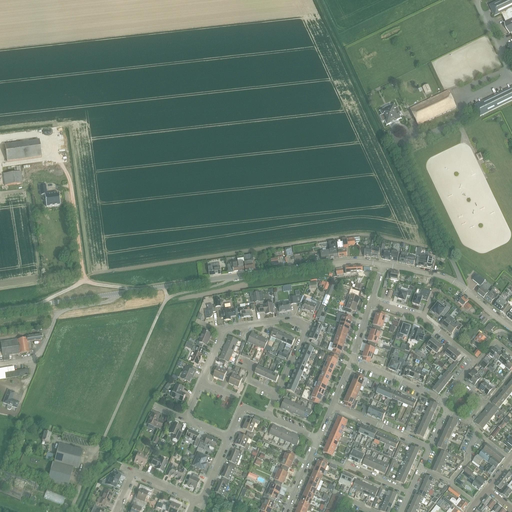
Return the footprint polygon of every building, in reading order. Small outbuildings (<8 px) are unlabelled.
[(511,0),(500,0),(489,5),(494,17),(501,13),(505,22),(504,23),(509,34),(511,33),(511,34),(511,43),(508,45),(511,53),(511,0)] [(428,85),(422,87),(426,95),(432,93),(428,85)] [(511,87),(475,106),(480,117),(511,100),(511,87)] [(456,108),(454,103),(448,91),(410,109),(418,126),(456,108)] [(391,123),(391,122),(396,120),(397,121),(401,119),(402,119),(401,118),(400,115),(401,115),(397,108),(396,108),(394,104),(395,103),(394,103),(394,104),(390,106),(391,109),(386,111),(384,109),(380,111),(379,110),(378,111),(380,111),(382,115),(380,116),(383,122),(385,121),(387,125),(386,127),(387,127),(387,126),(391,123)] [(55,149),(53,130),(23,133),(25,153),(55,149)] [(25,173),(7,175),(9,187),(27,185),(25,173)] [(45,184),(40,185),(41,187),(40,187),(41,196),(45,195),(46,208),(60,206),(59,193),(47,195),(45,184)] [(359,237),(347,239),(348,246),(355,245),(355,243),(360,243),(359,237)] [(321,252),(321,255),(322,260),(330,259),(338,258),(336,242),(329,243),(330,251),(321,252)] [(371,258),(373,248),(366,247),(366,251),(365,251),(364,256),(371,258)] [(373,248),(371,258),(378,259),(379,254),(379,253),(380,248),(373,248)] [(338,250),(338,253),(339,258),(347,257),(346,249),(338,250)] [(418,266),(426,268),(429,251),(427,250),(425,258),(420,257),(418,266)] [(392,253),(389,252),(383,251),(383,252),(383,254),(382,257),(383,258),(384,258),(383,260),(390,261),(392,253)] [(434,260),(431,259),(431,256),(431,254),(429,253),(429,251),(426,268),(433,269),(434,260)] [(392,252),(392,253),(390,261),(397,262),(399,254),(399,253),(392,252)] [(399,263),(407,264),(408,259),(407,259),(408,255),(401,253),(399,263)] [(410,254),(410,256),(409,259),(408,259),(407,264),(414,266),(415,257),(412,257),(413,255),(410,254)] [(244,262),(245,271),(253,270),(252,261),(244,262)] [(231,273),(233,273),(239,272),(238,263),(230,264),(230,265),(228,266),(228,273),(231,273)] [(208,265),(209,276),(213,275),(213,276),(221,274),(220,267),(219,264),(208,265)] [(329,274),(330,277),(333,276),(333,277),(337,276),(344,275),(344,274),(343,269),(336,270),(336,271),(332,272),(332,273),(329,274)] [(387,279),(390,280),(398,282),(400,273),(392,271),(392,273),(388,272),(387,279)] [(484,299),(487,295),(489,292),(488,291),(491,286),(477,275),(476,277),(473,281),(481,287),(479,289),(480,290),(478,293),(484,299)] [(415,295),(412,304),(419,306),(422,300),(427,301),(431,292),(423,289),(420,297),(415,295)] [(497,300),(500,297),(497,294),(497,295),(494,292),(492,290),(485,299),(491,304),(495,299),(497,300)] [(398,299),(405,301),(407,296),(410,297),(412,292),(408,291),(407,294),(400,291),(398,299)] [(358,295),(353,293),(350,292),(348,298),(350,299),(349,302),(357,305),(359,299),(357,298),(358,295)] [(463,308),(469,301),(464,297),(461,295),(455,301),(463,308)] [(290,303),(279,304),(280,313),(284,312),(291,311),(290,305),(297,304),(300,304),(303,296),(296,297),(290,298),(290,303)] [(307,312),(311,303),(306,301),(307,298),(304,297),(303,298),(301,303),(304,304),(302,310),(307,312)] [(213,315),(213,313),(216,312),(215,308),(221,307),(220,298),(214,299),(215,306),(212,306),(212,304),(207,305),(208,310),(205,310),(206,319),(211,318),(210,318),(211,318),(213,316),(213,315)] [(494,306),(500,311),(506,303),(507,303),(508,301),(505,298),(503,300),(500,298),(494,306)] [(318,310),(320,306),(321,304),(318,303),(312,300),(311,303),(307,312),(313,314),(315,309),(318,310)] [(355,312),(357,305),(349,302),(347,309),(345,308),(344,311),(346,312),(351,314),(352,311),(355,312)] [(431,312),(435,315),(436,314),(439,317),(441,315),(444,317),(450,309),(447,307),(445,309),(438,303),(431,312)] [(505,316),(508,312),(511,308),(507,303),(506,303),(500,311),(505,316)] [(266,315),(274,314),(272,304),(265,305),(265,306),(259,307),(260,313),(266,312),(266,315)] [(251,307),(246,307),(247,317),(253,317),(252,311),(255,311),(254,305),(251,305),(251,307)] [(242,318),(247,317),(246,307),(240,308),(240,307),(237,307),(238,313),(241,313),(242,318)] [(221,318),(223,318),(224,321),(231,320),(230,317),(236,316),(235,310),(229,311),(229,310),(222,311),(223,312),(220,312),(221,318)] [(386,314),(378,312),(377,315),(376,317),(375,317),(375,318),(376,318),(375,320),(384,323),(386,318),(385,317),(386,314)] [(442,326),(447,330),(452,323),(447,319),(450,316),(447,314),(446,315),(443,319),(446,321),(442,326)] [(342,321),(351,324),(352,321),(351,321),(352,317),(345,315),(344,318),(343,318),(342,321)] [(373,328),(380,331),(381,328),(382,328),(384,323),(375,320),(374,322),(374,323),(373,325),(374,326),(373,328)] [(342,321),(340,327),(349,330),(351,324),(342,321)] [(456,329),(458,331),(462,327),(462,326),(458,322),(455,326),(452,323),(447,330),(452,334),(456,329)] [(313,329),(321,332),(323,333),(324,331),(321,330),(323,327),(315,324),(313,329)] [(410,327),(408,326),(408,325),(404,324),(402,331),(398,330),(396,339),(399,340),(400,338),(403,339),(404,335),(407,337),(410,327)] [(347,336),(349,330),(340,327),(338,333),(347,336)] [(370,336),(379,339),(381,334),(379,333),(380,331),(373,328),(372,331),(371,331),(370,333),(370,334),(370,336)] [(311,334),(319,337),(321,338),(321,336),(319,335),(321,332),(313,329),(311,334)] [(415,329),(411,340),(418,343),(419,340),(423,341),(424,336),(421,334),(422,332),(415,329)] [(196,345),(197,346),(202,348),(204,344),(206,345),(209,339),(210,339),(212,334),(209,333),(204,331),(199,342),(197,341),(196,345)] [(271,337),(276,340),(279,333),(274,331),(271,337)] [(247,342),(253,345),(257,336),(251,333),(247,342)] [(276,340),(281,342),(284,335),(279,333),(276,340)] [(338,333),(336,339),(345,342),(347,336),(338,333)] [(311,334),(309,338),(309,339),(312,340),(311,343),(317,346),(319,343),(317,342),(319,337),(311,334)] [(478,349),(473,355),(477,358),(482,352),(478,349),(486,339),(480,334),(474,341),(475,341),(472,344),(478,349)] [(25,339),(1,342),(1,347),(3,359),(3,361),(10,361),(9,358),(9,357),(9,356),(19,354),(29,353),(29,351),(32,351),(31,342),(34,342),(37,341),(42,340),(41,335),(25,337),(25,339)] [(281,342),(286,344),(289,337),(284,335),(281,342)] [(260,337),(257,336),(253,345),(256,346),(259,347),(262,338),(260,337)] [(368,344),(375,347),(376,344),(377,344),(379,339),(370,336),(369,338),(369,339),(368,341),(369,342),(368,344)] [(227,343),(236,346),(238,341),(229,337),(227,343)] [(295,340),(289,337),(286,344),(292,347),(295,340)] [(268,341),(262,338),(259,347),(264,350),(268,341)] [(336,339),(334,346),(343,349),(345,342),(336,339)] [(426,342),(422,347),(425,349),(427,347),(432,351),(438,343),(432,339),(428,344),(426,342)] [(234,352),(236,346),(227,343),(225,348),(234,352)] [(437,359),(440,356),(441,355),(438,353),(443,347),(438,343),(432,351),(437,355),(434,357),(437,359)] [(365,352),(374,355),(375,350),(374,349),(375,347),(368,344),(367,347),(366,347),(365,349),(365,350),(365,352)] [(304,351),(311,354),(313,355),(314,353),(312,352),(314,349),(306,345),(304,351)] [(203,355),(201,354),(203,350),(194,346),(192,350),(195,352),(191,362),(198,365),(199,361),(200,361),(203,355)] [(333,352),(340,355),(341,352),(342,352),(343,349),(334,346),(332,349),(333,350),(333,352)] [(231,357),(234,352),(225,348),(222,354),(231,357)] [(441,355),(440,356),(442,358),(445,355),(450,359),(455,352),(450,348),(446,353),(444,351),(441,355)] [(493,351),(491,350),(487,356),(489,358),(490,357),(493,359),(499,352),(495,348),(493,351)] [(311,354),(304,351),(302,356),(309,359),(311,360),(312,358),(310,357),(311,354)] [(374,355),(365,352),(364,354),(363,355),(364,355),(363,357),(364,358),(363,361),(370,363),(371,360),(372,360),(374,355)] [(461,356),(455,352),(450,359),(455,363),(453,366),(452,365),(448,370),(451,373),(459,363),(456,361),(461,356)] [(495,365),(497,363),(498,361),(503,355),(499,352),(493,359),(495,361),(493,364),(495,365)] [(229,363),(231,357),(222,354),(220,359),(229,363)] [(500,367),(502,365),(508,357),(504,354),(503,355),(498,361),(500,363),(498,366),(500,367)] [(327,363),(336,366),(338,361),(337,361),(338,358),(331,355),(330,358),(329,358),(327,363)] [(299,361),(307,364),(309,365),(310,363),(308,362),(309,359),(302,356),(299,361)] [(502,365),(506,368),(511,360),(508,357),(502,365)] [(392,359),(388,369),(398,374),(399,370),(401,371),(406,361),(401,359),(399,362),(392,359)] [(297,366),(305,369),(307,370),(308,368),(305,367),(307,364),(299,361),(297,366)] [(408,377),(412,368),(409,367),(410,365),(409,364),(410,362),(407,361),(403,369),(406,370),(404,375),(408,377)] [(325,368),(333,371),(336,366),(327,363),(325,368)] [(217,369),(219,366),(216,364),(213,371),(215,372),(213,377),(218,379),(222,371),(217,369)] [(295,371),(303,374),(305,375),(305,373),(303,372),(305,369),(297,366),(295,371)] [(0,369),(0,379),(6,379),(29,375),(28,369),(15,371),(14,367),(0,369)] [(192,369),(191,369),(188,368),(186,367),(184,372),(185,372),(182,379),(190,383),(193,376),(194,376),(196,371),(192,369)] [(255,374),(260,376),(263,369),(258,367),(255,374)] [(413,379),(417,370),(418,368),(417,367),(415,370),(412,368),(408,377),(413,379)] [(322,373),(331,376),(333,371),(325,368),(322,373)] [(263,369),(260,376),(265,378),(268,372),(263,369)] [(225,376),(228,378),(231,371),(228,370),(227,373),(222,371),(218,379),(223,382),(225,376)] [(418,382),(422,372),(417,370),(413,379),(418,382)] [(475,370),(474,370),(466,380),(470,383),(476,375),(478,373),(478,372),(475,370)] [(229,384),(234,386),(237,377),(233,375),(234,372),(231,371),(228,378),(231,379),(229,384)] [(293,376),(301,379),(303,380),(303,378),(301,377),(303,374),(295,371),(293,376)] [(265,378),(271,381),(274,374),(268,372),(265,378)] [(422,372),(418,382),(423,384),(426,376),(427,376),(429,373),(426,372),(425,374),(422,372)] [(447,372),(443,377),(449,381),(453,377),(447,372)] [(320,378),(329,381),(331,376),(322,373),(320,378)] [(279,376),(274,374),(271,381),(276,383),(279,376)] [(355,377),(353,382),(362,386),(364,381),(363,381),(364,378),(357,375),(356,378),(355,377)] [(478,382),(480,384),(484,379),(481,377),(480,379),(476,375),(470,383),(474,386),(478,382)] [(237,377),(234,386),(239,388),(241,383),(244,384),(247,378),(243,376),(242,379),(237,377)] [(291,381),(298,384),(300,385),(301,383),(299,382),(301,379),(293,376),(291,381)] [(440,381),(446,386),(449,381),(443,377),(440,381)] [(318,383),(327,386),(329,381),(320,378),(318,383)] [(483,393),(490,384),(484,379),(480,384),(482,386),(478,390),(483,393)] [(289,386),(296,389),(298,390),(299,388),(297,387),(298,384),(291,381),(289,386)] [(440,381),(436,386),(442,390),(446,386),(440,381)] [(360,391),(362,386),(353,382),(351,387),(360,391)] [(316,388),(325,391),(327,386),(318,383),(316,388)] [(183,387),(179,385),(177,384),(171,397),(182,402),(184,398),(185,398),(185,397),(186,395),(180,392),(182,387),(183,388),(183,387)] [(492,394),(496,389),(490,384),(483,393),(487,396),(490,392),(492,394)] [(289,386),(287,390),(294,394),(294,393),(296,394),(297,393),(295,392),(296,389),(289,386)] [(385,388),(380,386),(376,393),(375,396),(377,396),(378,394),(381,396),(385,388)] [(433,390),(439,395),(442,390),(436,386),(433,390)] [(349,392),(358,396),(360,391),(351,387),(349,392)] [(325,391),(316,388),(314,393),(323,396),(325,391)] [(383,396),(386,398),(390,390),(385,388),(381,396),(381,398),(382,398),(383,396)] [(12,407),(17,409),(18,406),(17,405),(19,402),(12,399),(15,393),(8,390),(3,403),(8,405),(7,408),(7,410),(9,410),(11,410),(12,407)] [(395,392),(392,391),(390,390),(386,398),(386,400),(387,401),(388,398),(391,400),(395,392)] [(502,394),(507,399),(510,395),(504,390),(502,394)] [(347,397),(355,401),(358,396),(349,392),(347,397)] [(398,402),(401,395),(395,392),(392,399),(398,402)] [(320,401),(323,396),(314,393),(312,398),(313,398),(311,401),(318,404),(320,401)] [(502,394),(499,397),(505,402),(507,399),(502,394)] [(403,404),(406,397),(401,395),(398,402),(403,404)] [(355,401),(347,397),(344,402),(345,403),(344,405),(351,408),(352,406),(353,406),(355,401)] [(408,406),(411,399),(406,397),(403,404),(408,406)] [(496,399),(495,400),(502,405),(505,402),(499,397),(497,400),(496,399)] [(281,408),(286,411),(290,402),(285,399),(281,408)] [(408,406),(414,408),(416,402),(411,399),(408,406)] [(499,409),(502,405),(495,400),(492,403),(499,409)] [(292,413),(296,404),(290,402),(286,411),(292,413)] [(438,406),(430,402),(429,405),(430,405),(429,407),(436,410),(438,406)] [(296,404),(292,413),(297,415),(301,406),(296,404)] [(490,404),(486,409),(494,415),(498,411),(490,404)] [(301,406),(297,415),(303,418),(307,409),(301,406)] [(367,415),(370,416),(372,417),(375,409),(376,407),(375,407),(374,409),(370,407),(367,415)] [(312,411),(307,409),(303,418),(308,420),(312,411)] [(375,409),(372,417),(377,419),(380,411),(381,409),(380,409),(379,411),(375,409)] [(483,414),(490,420),(494,415),(486,409),(483,414)] [(380,411),(377,419),(382,421),(385,414),(386,412),(385,411),(384,413),(380,411)] [(426,414),(425,417),(432,420),(434,415),(426,412),(425,414),(426,414)] [(161,429),(161,427),(163,423),(157,420),(158,417),(152,414),(147,424),(148,425),(147,428),(152,430),(154,427),(155,426),(161,429)] [(490,420),(483,414),(479,418),(486,425),(490,420)] [(348,422),(339,418),(337,423),(345,427),(348,422)] [(475,423),(483,429),(486,425),(479,418),(475,423)] [(245,424),(254,428),(256,424),(259,425),(260,422),(254,419),(253,419),(252,422),(247,419),(245,424)] [(458,422),(450,419),(448,424),(456,427),(458,422)] [(420,426),(428,429),(430,424),(422,421),(421,423),(421,424),(420,426)] [(345,427),(337,423),(334,428),(343,432),(345,427)] [(174,424),(169,433),(174,435),(172,439),(173,439),(172,441),(177,444),(178,441),(182,434),(179,432),(181,427),(174,424)] [(254,428),(245,424),(243,429),(248,432),(247,434),(253,437),(255,434),(252,433),(254,428)] [(273,425),(271,430),(269,434),(275,437),(279,428),(273,425)] [(364,435),(367,428),(362,426),(359,433),(358,435),(359,436),(363,437),(364,435)] [(284,430),(279,428),(275,437),(280,439),(284,430)] [(343,432),(334,428),(332,433),(341,437),(343,432)] [(367,428),(364,435),(363,437),(363,438),(364,438),(365,436),(369,438),(372,430),(367,428)] [(453,432),(446,429),(444,433),(452,437),(453,435),(452,434),(453,432)] [(197,447),(198,445),(200,440),(197,439),(199,435),(188,430),(187,433),(187,432),(184,438),(195,443),(194,446),(197,447)] [(290,433),(284,430),(280,439),(286,442),(290,433)] [(377,432),(374,431),(372,430),(369,438),(368,440),(369,440),(370,438),(374,440),(377,432)] [(423,439),(425,434),(417,430),(416,433),(417,433),(416,435),(423,439)] [(42,441),(41,446),(47,447),(48,443),(50,443),(51,439),(50,439),(51,434),(44,432),(42,441)] [(291,444),(295,435),(290,433),(286,442),(291,444)] [(341,437),(332,433),(330,438),(339,442),(341,437)] [(380,442),(383,436),(378,433),(375,440),(380,442)] [(252,440),(253,438),(253,437),(247,434),(246,437),(240,435),(238,440),(247,444),(249,439),(252,440)] [(295,435),(291,444),(297,447),(301,438),(295,435)] [(380,442),(385,445),(388,438),(383,436),(380,442)] [(198,448),(200,449),(199,451),(202,452),(203,450),(204,451),(206,445),(210,447),(209,448),(210,450),(212,450),(213,450),(214,448),(217,441),(207,437),(206,440),(202,439),(198,448)] [(510,452),(511,449),(511,437),(509,440),(507,439),(505,440),(503,439),(501,442),(507,447),(506,449),(510,452)] [(339,442),(330,438),(328,443),(337,447),(339,442)] [(388,438),(385,445),(390,447),(393,440),(388,438)] [(449,441),(442,438),(440,443),(447,447),(448,447),(449,444),(448,443),(449,441)] [(240,450),(245,452),(247,453),(248,450),(250,445),(247,444),(238,440),(236,445),(241,447),(240,450)] [(393,440),(390,447),(396,449),(399,442),(393,440)] [(337,447),(328,443),(326,448),(335,452),(337,447)] [(447,447),(440,443),(437,448),(445,451),(447,447)] [(58,444),(57,449),(54,462),(80,469),(85,451),(58,444)] [(485,472),(491,476),(505,458),(488,444),(479,456),(478,455),(473,461),(479,466),(484,460),(490,466),(485,472)] [(411,447),(409,452),(417,455),(419,450),(411,447)] [(335,452),(326,448),(324,453),(332,457),(335,452)] [(354,462),(359,452),(358,451),(353,449),(349,460),(354,462)] [(233,452),(231,457),(239,461),(241,455),(242,453),(236,450),(235,453),(233,452)] [(363,464),(368,467),(372,458),(371,458),(367,456),(368,454),(369,455),(370,452),(368,451),(366,456),(363,464)] [(284,460),(292,464),(295,459),(294,458),(295,455),(288,452),(287,455),(286,455),(284,460)] [(360,465),(365,455),(360,453),(359,452),(354,462),(360,465)] [(409,452),(407,457),(415,460),(417,455),(409,452)] [(450,455),(446,453),(442,452),(439,457),(447,460),(450,455)] [(144,467),(146,462),(148,457),(138,453),(134,462),(144,467)] [(372,458),(368,467),(374,469),(378,461),(377,460),(373,458),(374,456),(374,457),(375,455),(373,453),(371,458),(372,458)] [(202,455),(198,454),(193,466),(202,470),(202,469),(204,470),(207,464),(203,463),(204,461),(205,461),(207,457),(202,455)] [(378,461),(374,469),(379,472),(383,463),(382,463),(382,462),(378,461),(379,459),(380,459),(381,457),(378,456),(377,460),(378,461)] [(239,461),(231,457),(229,462),(231,463),(230,466),(235,468),(239,469),(239,468),(236,466),(237,465),(237,466),(239,461)] [(415,460),(407,457),(405,462),(413,465),(415,460)] [(437,462),(445,465),(446,463),(447,460),(439,457),(437,462)] [(163,472),(165,468),(167,462),(161,459),(160,461),(154,458),(153,460),(151,464),(157,467),(156,469),(163,472)] [(383,463),(379,472),(385,474),(389,465),(384,463),(385,461),(385,462),(386,459),(384,458),(382,462),(382,463),(383,463)] [(290,469),(292,464),(284,460),(282,465),(283,465),(281,468),(288,471),(289,468),(290,469)] [(325,471),(327,466),(326,465),(327,463),(320,460),(319,462),(318,462),(316,467),(325,471)] [(410,470),(413,465),(405,462),(403,467),(410,470)] [(435,466),(443,470),(445,465),(437,462),(435,466)] [(68,487),(73,468),(53,463),(48,482),(68,487)] [(174,477),(178,469),(174,468),(175,466),(170,464),(165,476),(170,478),(171,476),(174,477)] [(234,471),(235,469),(235,468),(230,466),(229,468),(227,467),(224,472),(232,476),(235,471),(234,471)] [(433,472),(441,475),(443,470),(435,466),(433,472)] [(323,476),(325,471),(316,467),(314,472),(323,476)] [(410,470),(403,467),(400,472),(408,475),(410,470)] [(287,474),(288,471),(281,468),(280,470),(279,470),(277,475),(286,479),(288,474),(287,474)] [(473,473),(472,472),(466,468),(464,471),(469,475),(471,476),(473,473)] [(182,483),(184,478),(187,471),(182,470),(182,471),(178,469),(174,477),(178,479),(177,481),(182,483)] [(116,473),(114,472),(113,475),(111,475),(107,485),(115,488),(117,484),(116,483),(117,481),(118,482),(119,479),(121,475),(116,473)] [(223,481),(229,483),(230,481),(232,476),(224,472),(222,477),(224,478),(223,481)] [(321,481),(323,476),(314,472),(312,477),(321,481)] [(398,476),(406,480),(408,475),(400,472),(398,476)] [(501,479),(506,483),(511,476),(507,472),(501,479)] [(349,475),(343,473),(338,483),(343,485),(344,486),(349,475)] [(199,477),(194,475),(193,474),(192,477),(191,477),(189,481),(187,485),(195,489),(197,486),(198,485),(197,485),(199,480),(197,480),(199,477)] [(283,484),(286,479),(277,475),(275,480),(276,481),(275,483),(281,486),(283,484)] [(354,478),(349,475),(344,486),(346,486),(350,488),(354,478)] [(406,480),(398,476),(396,482),(404,485),(406,480)] [(427,476),(425,481),(433,485),(435,480),(427,476)] [(486,482),(482,479),(479,476),(477,479),(472,476),(471,477),(483,486),(486,482)] [(319,486),(321,481),(312,477),(310,482),(319,486)] [(472,486),(479,491),(483,486),(471,477),(469,480),(473,484),(472,486)] [(500,490),(506,483),(501,479),(496,486),(500,490)] [(358,491),(362,483),(356,480),(352,489),(350,493),(352,494),(353,492),(353,490),(357,491),(358,491)] [(37,487),(19,481),(17,486),(36,492),(37,487)] [(218,488),(226,491),(228,486),(229,483),(223,481),(222,484),(220,483),(218,488)] [(425,481),(422,486),(430,490),(433,485),(425,481)] [(281,486),(275,483),(271,482),(267,489),(279,494),(281,489),(280,489),(281,486)] [(316,491),(319,486),(310,482),(308,487),(316,491)] [(367,485),(362,483),(358,491),(357,491),(355,495),(356,496),(357,496),(359,494),(358,494),(359,492),(362,494),(363,493),(363,494),(367,485)] [(147,495),(148,493),(151,494),(153,489),(149,487),(148,488),(140,485),(138,490),(140,491),(138,494),(146,497),(149,499),(150,496),(147,495)] [(373,487),(367,485),(363,494),(363,493),(362,494),(360,498),(361,498),(363,499),(364,497),(364,496),(365,494),(368,496),(369,496),(373,487)] [(500,493),(507,499),(511,491),(511,487),(510,486),(509,485),(504,492),(502,490),(500,493)] [(422,486),(420,491),(428,495),(430,490),(422,486)] [(314,496),(316,491),(308,487),(305,492),(314,496)] [(378,490),(373,487),(369,496),(368,496),(366,500),(367,501),(368,501),(369,499),(370,497),(374,499),(378,490)] [(461,495),(451,487),(448,490),(458,498),(461,495)] [(216,496),(222,499),(223,496),(224,496),(226,491),(218,488),(216,493),(218,494),(216,496)] [(277,500),(279,494),(267,489),(264,497),(268,499),(275,502),(276,499),(277,500)] [(46,499),(66,506),(69,497),(49,490),(46,499)] [(102,498),(99,497),(97,503),(100,504),(104,506),(106,502),(109,503),(113,494),(109,492),(105,490),(102,498)] [(416,495),(423,499),(426,500),(428,495),(420,491),(418,496),(416,495)] [(312,500),(314,496),(305,492),(303,497),(312,500)] [(389,492),(387,497),(395,500),(397,495),(389,492)] [(144,502),(146,497),(138,494),(137,497),(135,496),(133,501),(146,507),(147,503),(144,502)] [(413,500),(421,504),(423,499),(416,495),(413,500)] [(170,508),(178,511),(179,508),(181,509),(183,504),(175,500),(176,498),(171,496),(169,502),(172,503),(170,508)] [(482,511),(485,509),(492,500),(487,496),(482,503),(485,505),(480,511),(478,509),(475,511),(482,511)] [(310,505),(312,500),(303,497),(301,502),(310,505)] [(387,497),(385,502),(392,505),(395,500),(387,497)] [(443,499),(442,501),(451,507),(453,504),(450,501),(445,498),(443,499)] [(452,499),(450,501),(453,504),(463,511),(468,505),(459,498),(456,502),(456,501),(453,499),(452,499)] [(274,504),(275,502),(268,499),(267,501),(266,501),(263,506),(272,510),(274,505),(274,504)] [(411,505),(419,509),(421,504),(413,500),(411,505)] [(496,503),(492,500),(485,509),(486,510),(488,508),(491,510),(492,509),(496,503)] [(144,510),(146,507),(133,501),(131,506),(133,507),(131,510),(136,511),(141,511),(143,509),(144,510)] [(308,510),(310,506),(310,505),(301,502),(299,507),(308,510)] [(382,507),(390,510),(392,505),(385,502),(382,507)]
